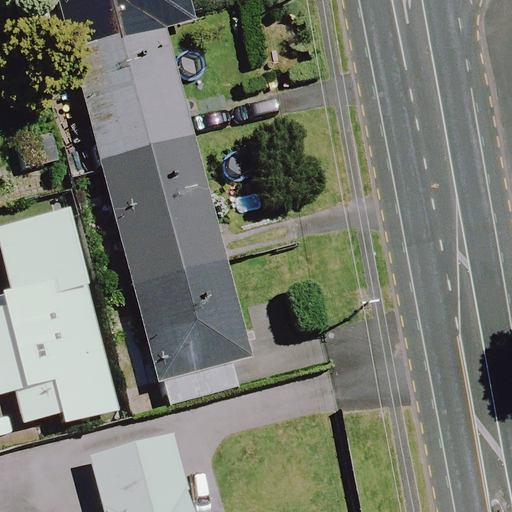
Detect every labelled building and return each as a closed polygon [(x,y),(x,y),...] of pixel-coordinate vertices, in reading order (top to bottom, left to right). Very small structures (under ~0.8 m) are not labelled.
[(49,0),(66,59),(163,35),(194,27),(186,0),(49,0)] [(97,173),(194,147),(163,35),(66,59),(97,173)] [(129,290),(226,263),(194,147),(97,173),(129,290)] [(0,234),(0,269),(7,298),(0,299),(0,402),(12,399),(20,430),(57,422),(60,432),(115,419),(68,219),(0,234)] [(226,263),(129,290),(162,412),(235,392),(229,371),(253,364),(226,263)] [(190,511),(173,444),(87,465),(98,511),(190,511)]
